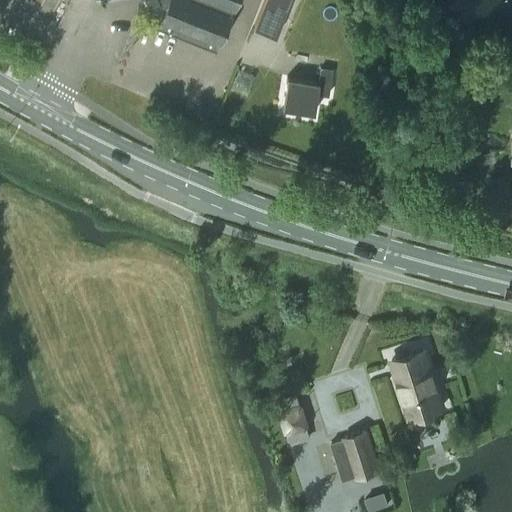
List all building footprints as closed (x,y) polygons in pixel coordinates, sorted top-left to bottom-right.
[(144,0),(148,8),(159,4),(166,6),(157,27),(182,36),(181,37),(207,47),(207,46),(214,49),(234,0),(144,0)] [(262,0),(252,25),(274,35),(288,0),(262,0)] [(338,16),(342,38),(364,34),(360,12),(338,16)] [(319,67),(317,81),(286,76),(281,105),(313,110),(316,92),(328,94),(331,69),(319,67)] [(409,415),(442,405),(424,348),(391,358),(409,415)] [(301,400),(275,410),(285,435),(310,426),(301,400)] [(358,474),(377,468),(365,430),(346,436),(358,474)] [(386,492),(360,499),(363,511),(372,511),(391,507),(386,492)]
